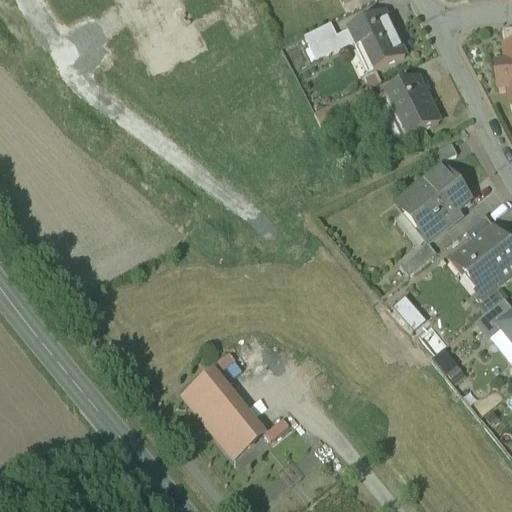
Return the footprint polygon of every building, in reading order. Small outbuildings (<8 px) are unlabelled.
[(383,18),(347,35),(353,48),(356,53),(361,50),(374,75),(359,82),(360,83),(372,77),(404,62),(383,18)] [(330,29),(304,42),(315,66),(353,48),(347,35),(336,41),(330,29)] [(511,51),(506,52),(508,68),(498,69),(500,94),(510,93),(511,109),(511,51)] [(416,83),(383,99),(391,115),(383,120),(396,147),(396,148),(405,143),(406,144),(438,128),(416,83)] [(369,92),(341,106),(347,119),(376,105),(369,92)] [(341,106),(314,120),(321,132),(347,119),(341,106)] [(451,149),(430,159),(435,170),(456,160),(451,149)] [(441,169),(392,208),(425,249),(427,248),(428,249),(461,222),(457,217),(470,207),(441,169)] [(484,220),(465,236),(475,248),(494,233),(484,220)] [(475,248),(467,255),(464,252),(448,265),(481,307),(511,282),(511,255),(494,233),(475,248)] [(425,249),(400,270),(408,281),(435,259),(428,249),(426,251),(425,249)] [(511,314),(504,304),(477,325),(485,335),(511,316),(511,314)] [(511,316),(485,335),(491,342),(502,334),(511,346),(511,316)] [(214,376),(184,401),(235,463),(265,439),(214,376)]
